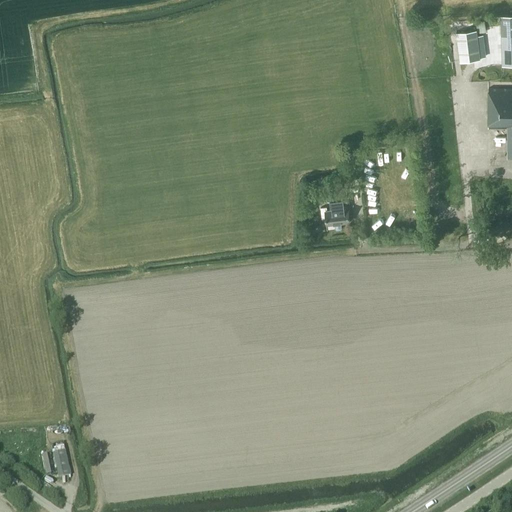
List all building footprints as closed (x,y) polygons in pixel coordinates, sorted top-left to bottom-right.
[(502,65),(511,64),(511,14),(500,15),(500,35),(502,65)] [(480,59),(476,30),(457,32),(461,61),(480,59)] [(511,88),(488,88),(488,127),(507,127),(507,157),(511,157),(511,88)] [(349,221),(345,188),(345,182),(323,184),(324,196),(329,195),(331,206),(332,209),(325,210),(325,206),(320,207),(321,216),(325,216),(326,224),(335,223),(335,228),(337,229),(341,229),(342,227),(341,222),(349,221)] [(70,476),(65,451),(52,454),(58,479),(70,476)]
